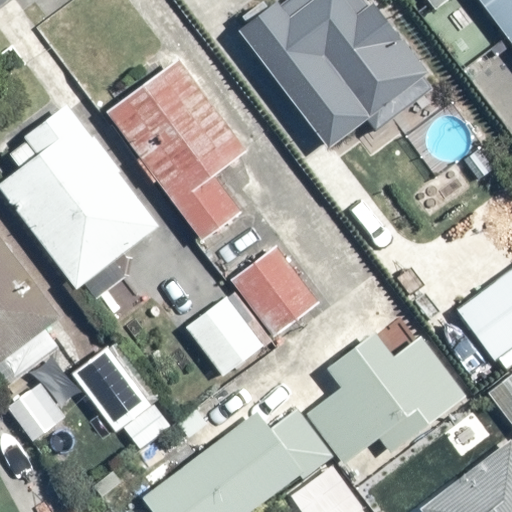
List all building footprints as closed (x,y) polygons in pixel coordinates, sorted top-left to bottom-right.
[(270,6),(234,34),(320,148),(424,70),(371,0),(365,0),(350,12),(340,0),(298,0),(277,16),(270,6)] [(240,154),(174,59),(102,110),(195,243),(248,206),(221,168),(240,154)] [(0,191),(73,288),(82,280),(98,300),(127,279),(111,259),(155,226),(63,103),(4,147),(17,164),(0,176),(0,191)] [(511,181),(416,255),(357,178),(329,199),(466,378),(488,361),(497,372),(511,360),(511,181)] [(0,377),(7,387),(56,351),(41,330),(57,318),(0,242),(0,377)] [(230,290),(267,339),(316,301),(273,243),(223,281),(230,290)] [(267,339),(230,290),(181,326),(219,375),(267,339)] [(284,392),(331,454),(339,466),(379,436),(389,450),(464,394),(421,336),(388,360),(367,333),(284,392)] [(114,433),(123,425),(140,447),(167,426),(102,345),(67,374),(114,433)] [(511,372),(484,392),(511,432),(511,372)] [(66,415),(41,380),(4,407),(29,441),(66,415)] [(249,511),(248,509),(278,487),(297,511),(357,511),(363,508),(326,458),(331,454),(284,392),(137,498),(147,511),(249,511)] [(511,511),(511,441),(418,510),(419,511),(511,511)]
